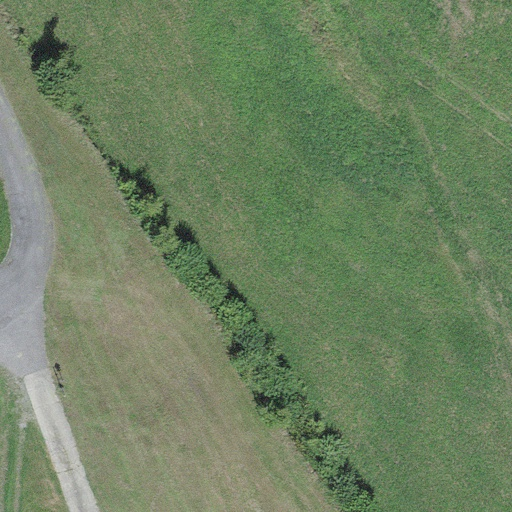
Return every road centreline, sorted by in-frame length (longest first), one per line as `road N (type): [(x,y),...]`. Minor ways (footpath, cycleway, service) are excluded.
road 1 (track): [(25,311),(41,386),(85,511)]
road 2 (unclassified): [(0,120),(31,211),(25,311)]
